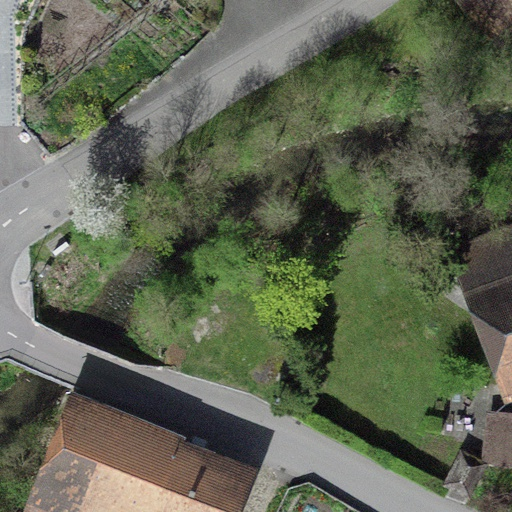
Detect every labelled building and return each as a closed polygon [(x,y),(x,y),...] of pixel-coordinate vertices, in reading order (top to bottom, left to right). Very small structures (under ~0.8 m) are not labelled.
[(511,0),(484,0),(499,20),(511,10),(511,0)] [(511,236),(458,256),(509,385),(511,384),(511,236)] [(230,511),(241,486),(65,417),(27,511),(230,511)] [(485,465),(511,467),(511,421),(489,419),(485,465)] [(445,487),(465,498),(480,469),(460,459),(445,487)]
